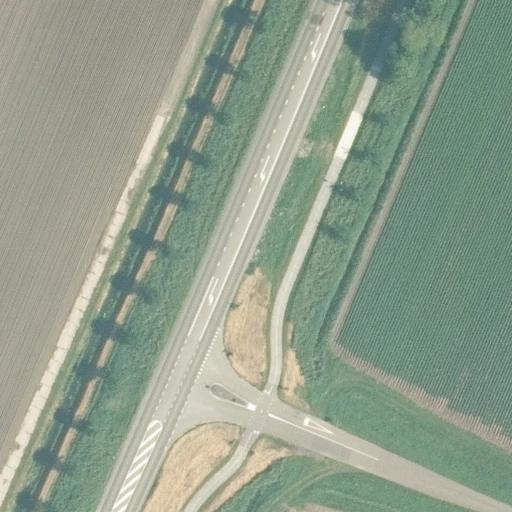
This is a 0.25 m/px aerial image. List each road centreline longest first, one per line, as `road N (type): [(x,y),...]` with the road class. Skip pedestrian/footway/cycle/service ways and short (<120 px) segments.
road 1 (trunk): [(186,390),(350,0)]
road 2 (trunk): [(328,0),(167,381)]
road 3 (unclassified): [(484,511),(186,390)]
road 4 (trunk): [(167,381),(102,511)]
road 5 (trunk): [(132,511),(186,390)]
